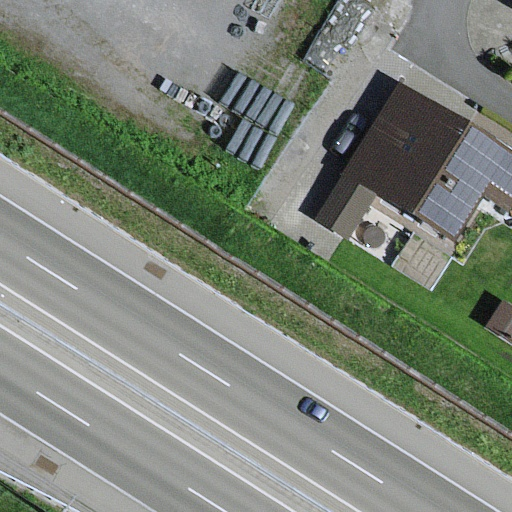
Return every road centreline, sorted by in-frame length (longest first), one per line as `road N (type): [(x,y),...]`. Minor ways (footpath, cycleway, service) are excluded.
road 1 (motorway): [(427,511),(0,239)]
road 2 (motorway): [(0,375),(218,511)]
